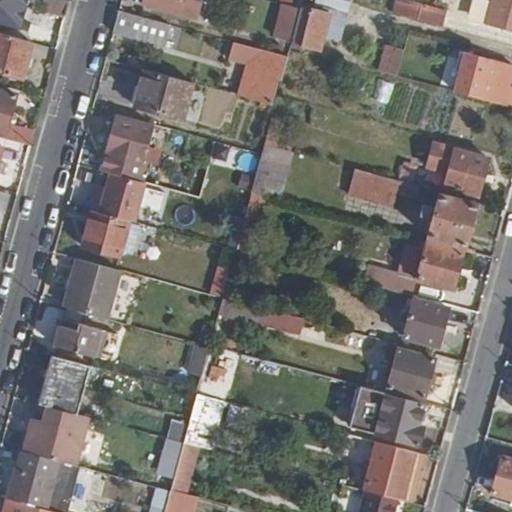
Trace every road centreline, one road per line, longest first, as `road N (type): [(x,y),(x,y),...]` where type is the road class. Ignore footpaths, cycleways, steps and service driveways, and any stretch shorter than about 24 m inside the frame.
road 1 (residential): [(98,0),(0,361)]
road 2 (residential): [(445,511),(511,266)]
